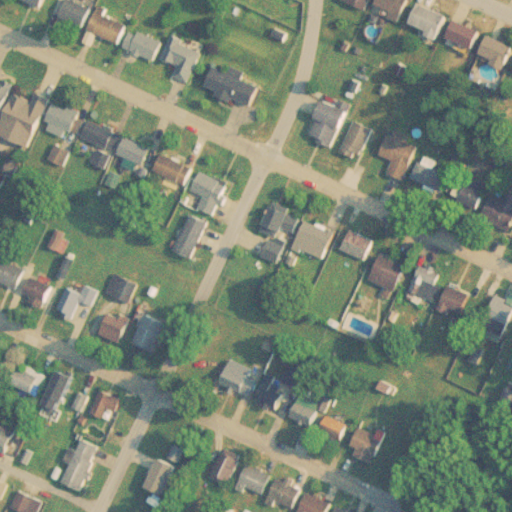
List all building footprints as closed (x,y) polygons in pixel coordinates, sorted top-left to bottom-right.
[(68,0),(66,22),(91,25),(94,1),(85,0),(68,0)] [(345,0),(345,1),(370,10),(374,0),(345,0)] [(406,17),(413,0),(381,0),(379,5),(406,17)] [(416,24),(443,35),(451,14),(424,3),(416,24)] [(123,45),(132,25),(102,10),(92,29),(123,45)] [(485,31),(459,18),(450,36),(477,49),(485,31)] [(128,46),(158,62),(168,44),(138,28),(128,46)] [(510,67),(511,62),(511,43),(494,34),(484,55),(510,67)] [(179,76),(194,82),(208,48),(176,35),(166,59),(183,66),(179,76)] [(247,79),(249,73),(237,68),(235,73),(218,66),(209,87),(256,107),(264,86),(247,79)] [(0,72),(0,122),(1,123),(18,80),(0,72)] [(1,133),(33,147),(55,98),(41,92),(37,101),(19,93),(1,133)] [(337,145),(352,111),(328,100),(313,134),(337,145)] [(86,114),(59,102),(50,122),(78,134),(86,114)] [(114,150),(122,133),(95,119),(86,136),(114,150)] [(344,150),(362,160),(379,130),(361,120),(344,150)] [(414,135),(396,128),(386,155),(397,160),(392,174),(409,180),(422,145),(412,142),(414,135)] [(122,154),(148,165),(155,148),(130,137),(122,154)] [(197,167),(166,154),(158,172),(189,185),(197,167)] [(416,179),(446,194),(455,175),(439,167),(442,162),(428,155),(416,179)] [(190,203),(219,216),(233,182),(204,170),(190,203)] [(477,208),(487,194),(467,179),(456,194),(477,208)] [(496,196),(485,220),(511,232),(511,192),(508,202),(496,196)] [(288,227),(298,233),(305,220),(276,206),(264,229),(282,238),(288,227)] [(195,259),(213,224),(196,215),(178,250),(195,259)] [(339,231),(309,220),(298,249),(328,260),(339,231)] [(372,261),(381,242),(355,229),(345,249),(372,261)] [(289,247),(273,241),(267,255),(283,261),(289,247)] [(0,279),(23,289),(31,269),(9,260),(8,262),(0,259),(0,256),(1,253),(0,252),(0,279)] [(400,292),(412,266),(385,254),(374,280),(400,292)] [(449,289),(441,282),(446,276),(433,264),(414,285),(436,304),(449,289)] [(142,284),(120,274),(111,292),(133,303),(142,284)] [(44,279),(29,292),(42,308),(57,296),(44,279)] [(444,308),(465,317),(475,295),(454,285),(444,308)] [(73,288),(62,312),(78,320),(86,301),(97,306),(103,292),(92,286),(88,295),(73,288)] [(511,299),(511,301),(503,296),(484,331),(504,342),(511,327),(511,299)] [(135,319),(116,310),(104,335),(124,344),(135,319)] [(171,323),(150,314),(137,343),(158,352),(171,323)] [(255,378),(259,369),(236,359),(226,384),(255,397),(262,381),(255,378)] [(52,374),(22,364),(15,386),(45,395),(52,374)] [(312,376),(295,367),(287,382),(304,391),(312,376)] [(79,377),(64,370),(48,405),(64,411),(79,377)] [(113,411),(120,415),(126,400),(105,390),(94,413),(109,419),(113,411)] [(92,397),(85,393),(79,406),(86,410),(92,397)] [(323,411),(302,401),(295,417),(317,427),(323,411)] [(345,444),(352,424),(333,417),(326,437),(345,444)] [(0,449),(10,455),(21,434),(0,422),(0,449)] [(377,464),(389,435),(366,425),(353,453),(377,464)] [(106,448),(88,439),(82,451),(75,447),(69,460),(75,464),(66,482),(86,491),(106,448)] [(188,450),(180,446),(175,458),(183,462),(188,450)] [(218,477),(235,484),(245,459),(228,452),(218,477)] [(168,497),(182,467),(163,458),(150,488),(168,497)] [(267,496),(277,474),(253,464),(243,486),(267,496)] [(283,476),(274,498),(298,509),(307,487),(283,476)] [(0,496),(5,499),(12,486),(0,479),(0,496)] [(42,511),(47,499),(24,493),(19,509),(30,511),(42,511)] [(306,511),(332,511),(332,496),(306,498),(306,511)]
